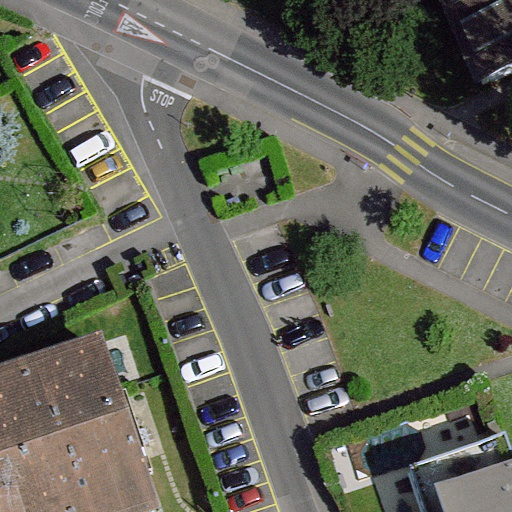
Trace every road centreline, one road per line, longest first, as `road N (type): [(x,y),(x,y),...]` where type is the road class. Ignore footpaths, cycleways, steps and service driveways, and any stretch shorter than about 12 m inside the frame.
road 1 (residential): [(304,511),(268,393),(149,112),(171,26)]
road 2 (tertiary): [(171,26),(369,125),(461,189),(511,213)]
